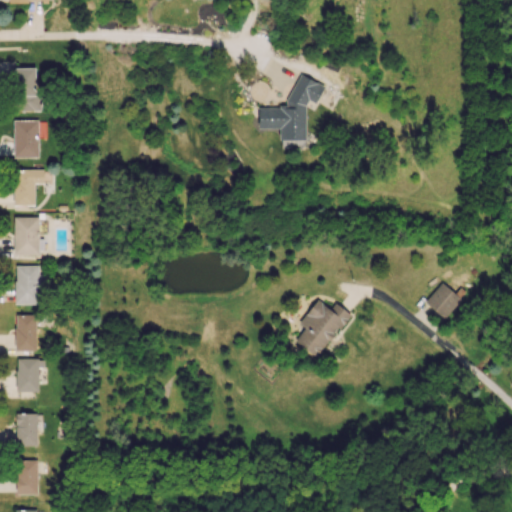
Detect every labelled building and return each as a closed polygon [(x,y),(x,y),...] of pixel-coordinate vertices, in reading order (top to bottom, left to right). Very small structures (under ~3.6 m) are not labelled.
[(40,95),(35,95),(34,67),(14,68),(15,110),(40,110),(40,95)] [(305,139),(305,105),(307,101),(316,101),(324,85),(299,74),(286,103),(286,106),(257,107),(258,128),(279,127),(279,139),(305,139)] [(13,157),(38,157),(37,119),(13,119),(13,157)] [(34,205),(33,183),(43,183),(43,168),(13,169),(13,205),(34,205)] [(13,254),(41,254),(41,238),(38,238),(38,216),(13,216),(13,254)] [(38,304),(39,286),(43,286),(44,274),(38,274),(38,265),(15,265),(14,303),(38,304)] [(424,301),(443,318),(461,299),(441,281),(424,301)] [(348,313),(334,302),(329,308),(316,299),(298,323),(304,327),(291,344),(314,360),(348,313)] [(35,314),(14,314),(15,350),(35,350),(35,314)] [(16,391),(38,391),(37,367),(43,367),(43,357),(16,358),(16,391)] [(36,412),(15,413),(16,446),(37,445),(36,412)] [(37,494),(36,459),(15,459),(16,494),(37,494)]
